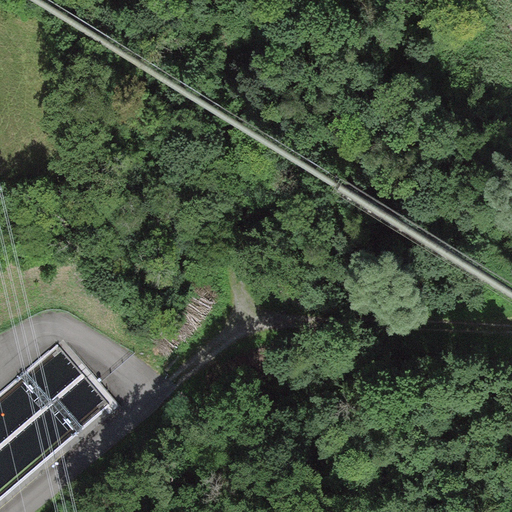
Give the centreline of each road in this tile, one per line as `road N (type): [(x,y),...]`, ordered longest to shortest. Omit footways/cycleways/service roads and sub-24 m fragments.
road 1 (track): [(204,362),(226,340),(305,316),(511,327)]
road 2 (unclassified): [(26,511),(204,362)]
